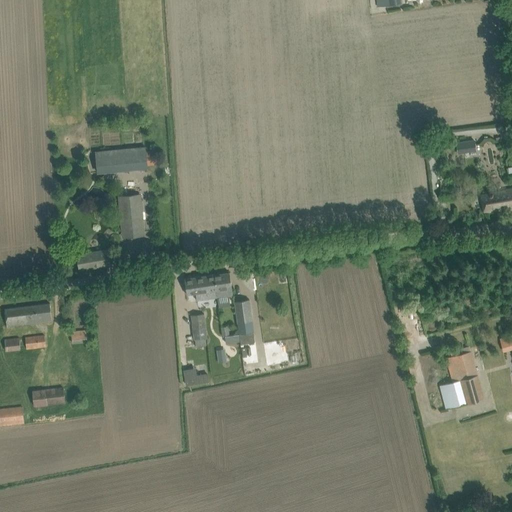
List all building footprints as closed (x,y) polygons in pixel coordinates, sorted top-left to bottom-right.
[(343,7),(342,0),(305,0),(306,10),(343,7)] [(146,147),(95,152),(97,172),(148,168),(146,147)] [(454,187),(441,189),(442,199),(455,198),(454,187)] [(511,187),(481,193),(484,212),(511,207),(511,187)] [(144,232),(143,222),(140,194),(119,196),(121,216),(122,226),(128,225),(129,234),(144,232)] [(110,265),(108,250),(77,254),(80,269),(110,265)] [(233,295),(231,282),(230,272),(214,275),(216,290),(215,290),(216,297),(233,295)] [(201,300),(216,297),(215,290),(216,290),(214,275),(185,279),(187,295),(200,293),(201,300)] [(252,321),(249,299),(235,301),(239,333),(253,332),(252,321)] [(52,321),(51,313),(50,303),(5,309),(7,326),(52,321)] [(191,315),(194,340),(195,340),(196,346),(206,345),(206,338),(207,338),(204,314),(191,315)] [(228,326),(221,327),(222,336),(229,335),(228,326)] [(72,344),(88,342),(86,330),(71,332),(72,344)] [(27,348),(46,346),(45,335),(26,337),(27,348)] [(511,335),(502,338),(505,351),(511,349),(511,335)] [(6,350),(21,349),(20,338),(5,340),(6,350)] [(219,363),(228,362),(226,348),(217,350),(219,363)] [(484,398),(471,352),(463,354),(461,348),(452,351),(453,356),(446,358),(453,381),(439,385),(446,409),(484,398)] [(210,382),(209,374),(197,376),(196,369),(184,371),(187,386),(210,382)] [(34,406),(65,402),(64,387),(33,391),(34,406)] [(0,424),(24,421),(23,407),(0,409),(0,424)]
